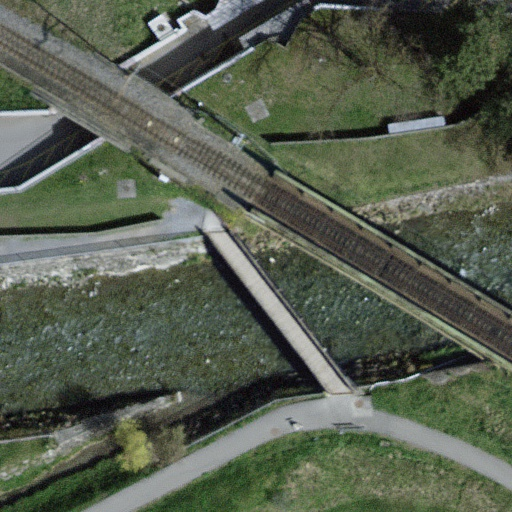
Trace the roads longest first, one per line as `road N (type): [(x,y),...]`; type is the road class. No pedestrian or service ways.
road 1 (unclassified): [(274,0),(95,116),(0,145)]
road 2 (track): [(106,511),(266,429),(349,403)]
